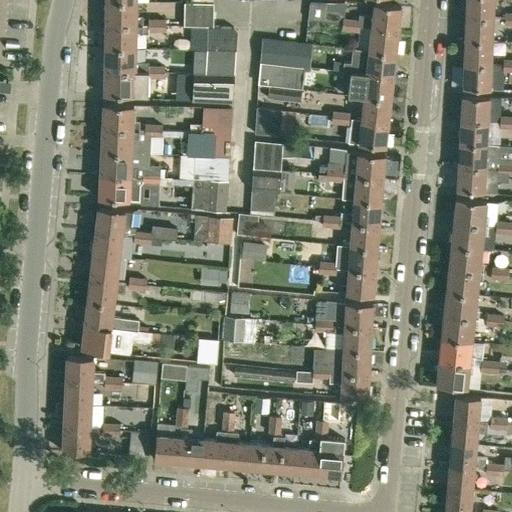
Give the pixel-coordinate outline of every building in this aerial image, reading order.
[(492,0),(466,0),(465,16),(492,17),(492,0)] [(105,24),(135,25),(142,25),(143,15),(136,15),(136,1),(105,1),(105,24)] [(341,29),(349,30),(350,19),(343,18),(345,3),(326,3),(310,1),(308,18),(323,20),(323,21),(337,23),(341,24),(341,29)] [(209,26),(212,26),(212,3),(184,3),(184,25),(194,25),(209,25),(209,26)] [(358,25),(370,27),(398,30),(400,6),(373,3),(372,15),(358,14),(358,20),(359,20),(358,25)] [(465,16),(465,39),(491,40),(492,17),(465,16)] [(147,30),(156,30),(157,18),(148,18),(148,25),(147,30)] [(166,18),(157,18),(156,30),(165,30),(166,18)] [(359,20),(358,20),(350,19),(349,30),(358,31),(358,25),(359,20)] [(105,24),(104,47),(135,48),(135,33),(147,33),(147,30),(148,25),(142,25),(135,25),(105,24)] [(212,26),(209,26),(208,49),(235,50),(236,30),(231,26),(212,26)] [(370,27),(368,50),(395,53),(398,30),(370,27)] [(262,37),(260,61),(303,66),(308,67),(311,43),(306,42),(262,37)] [(491,64),(491,40),(465,39),(464,63),(491,64)] [(104,47),(104,71),(142,72),(142,62),(135,61),(135,48),(104,47)] [(395,53),(368,50),(352,48),(350,63),(342,62),(341,70),(393,76),(395,53)] [(208,49),(206,49),(205,73),(232,73),(234,73),(235,50),(227,49),(208,49)] [(511,71),(511,59),(503,59),(503,70),(511,71)] [(304,67),(262,62),(260,83),(301,88),(304,67)] [(490,88),(491,64),(464,63),(463,87),(490,88)] [(156,77),(156,65),(147,65),(147,72),(142,72),(104,71),(103,95),(132,96),(132,97),(147,97),(147,77),(156,77)] [(164,65),(156,65),(156,77),(164,77),(164,65)] [(393,76),(341,70),(340,78),(348,79),(347,94),(363,96),(390,99),(393,76)] [(232,101),(232,73),(205,73),(192,72),(192,100),(232,101)] [(301,89),(269,85),(267,98),(300,102),(301,89)] [(461,117),(487,119),(489,96),(462,94),(461,117)] [(363,96),(360,119),(388,122),(390,99),(363,96)] [(102,104),(101,128),(132,129),(132,120),(133,105),(102,104)] [(189,132),(230,133),(231,107),(203,106),(202,123),(190,123),(189,132)] [(256,107),(254,133),(277,135),(279,110),(256,107)] [(339,122),(340,111),(331,110),(330,121),(339,122)] [(349,112),(340,111),(339,122),(347,123),(349,112)] [(499,127),(508,128),(508,116),(499,115),(499,127)] [(461,117),(460,142),(486,143),(487,119),(461,117)] [(385,146),(388,122),(360,119),(358,143),(385,146)] [(101,128),(100,151),(131,152),(143,153),(150,153),(151,135),(152,135),(153,125),(144,124),(144,130),(139,129),(132,129),(101,128)] [(153,125),(152,135),(161,136),(161,130),(162,125),(153,125)] [(187,131),(186,155),(194,155),(201,156),(211,156),(229,157),(230,133),(189,132),(187,131)] [(253,139),(252,167),(280,169),(281,156),(282,142),(253,139)] [(458,166),(484,167),(486,143),(460,142),(458,166)] [(327,165),(326,168),(334,168),(342,169),(342,174),(354,175),(382,178),(384,154),(356,151),(344,150),(343,162),(327,161),(327,165)] [(100,151),(99,174),(130,176),(137,176),(142,176),(142,171),(150,171),(151,171),(159,171),(160,165),(150,165),(142,164),(143,153),(131,152),(100,151)] [(211,156),(211,169),(228,169),(229,157),(211,156)] [(505,174),(505,163),(497,162),(497,174),(505,174)] [(319,165),(318,172),(326,173),(326,168),(327,165),(319,165)] [(483,191),(484,167),(458,166),(457,189),(483,191)] [(252,167),(250,190),(274,192),(278,193),(280,169),(252,167)] [(318,172),(317,178),(325,178),(333,179),(334,168),(326,168),(326,173),(318,172)] [(334,168),(333,179),(341,180),(342,174),(342,169),(334,168)] [(99,174),(98,198),(129,199),(139,200),(140,184),(142,182),(150,182),(151,171),(150,171),(142,171),(142,176),(137,176),(130,176),(99,174)] [(151,171),(150,182),(159,182),(159,177),(159,171),(151,171)] [(341,180),(340,198),(352,199),(380,201),(382,178),(354,175),(342,174),(341,180)] [(159,182),(159,185),(172,186),(172,177),(159,177),(159,182)] [(210,210),(226,210),(228,180),(212,180),(210,210)] [(250,190),(249,213),(257,213),(272,215),(274,192),(250,190)] [(484,223),(485,216),(486,200),(456,197),(453,220),(484,223)] [(352,199),(351,222),(378,224),(380,201),(352,199)] [(133,241),(142,242),(143,230),(136,229),(136,226),(131,226),(133,211),(98,207),(95,231),(121,234),(133,235),(133,241)] [(237,211),(236,232),(243,233),(255,234),(257,213),(249,213),(237,211)] [(322,226),(331,227),(332,214),(323,214),(323,220),(322,226)] [(340,215),(332,214),(331,227),(339,227),(340,215)] [(233,217),(208,215),(206,241),(230,243),(233,217)] [(453,220),(451,243),(481,246),(484,223),(453,220)] [(504,232),(505,220),(496,220),(495,232),(504,232)] [(349,245),(376,248),(378,224),(351,222),(349,245)] [(152,231),(143,230),(142,242),(150,243),(152,231)] [(119,257),(121,234),(95,231),(92,254),(119,257)] [(451,243),(448,267),(479,270),(481,246),(451,243)] [(336,261),(336,268),(347,269),(374,271),(376,248),(349,245),(338,244),(336,261)] [(92,254),(89,277),(116,280),(119,257),(92,254)] [(318,272),(327,273),(328,260),(319,260),(318,272)] [(328,260),(327,273),(335,274),(336,268),(336,261),(328,260)] [(498,279),(500,267),(491,266),(490,278),(498,279)] [(227,269),(201,267),(200,284),(218,285),(219,282),(226,283),(227,269)] [(448,267),(446,290),(476,293),(479,270),(448,267)] [(509,268),(500,267),(498,279),(507,280),(509,268)] [(372,295),(374,271),(347,269),(345,293),(372,295)] [(127,288),(136,289),(137,276),(129,276),(127,288)] [(136,289),(145,290),(145,283),(146,283),(147,277),(137,276),(136,289)] [(125,281),(116,280),(89,277),(86,300),(113,303),(114,291),(124,292),(125,281)] [(190,290),(189,299),(225,303),(227,294),(190,290)] [(474,316),(475,308),(476,293),(446,290),(443,313),(474,316)] [(231,296),(230,312),(248,313),(250,297),(231,296)] [(86,300),(83,323),(137,329),(138,318),(111,315),(113,303),(86,300)] [(335,325),(343,325),(371,327),(372,302),(344,301),(344,314),(335,314),(335,325)] [(494,325),(495,313),(486,312),(485,325),(494,325)] [(443,313),(441,337),(471,340),(474,316),(443,313)] [(504,314),(495,313),(494,325),(502,326),(504,314)] [(257,319),(225,315),(222,339),(243,341),(244,334),(256,335),(257,319)] [(314,330),(322,330),(322,318),(314,318),(314,330)] [(333,319),(322,318),(322,330),(326,331),(325,348),(342,349),(370,350),(371,327),(343,325),(335,325),(332,325),(333,319)] [(130,339),(150,342),(151,331),(137,329),(83,323),(81,346),(129,352),(130,339)] [(200,337),(198,360),(216,363),(218,339),(200,337)] [(438,360),(469,363),(471,340),(441,337),(438,360)] [(329,377),(329,371),(368,373),(370,350),(342,349),(341,363),(329,362),(329,365),(320,365),(320,377),(329,377)] [(91,380),(104,381),(105,375),(105,372),(92,371),(92,356),(65,355),(64,379),(91,380)] [(489,371),(490,359),(481,358),(480,370),(489,371)] [(157,361),(133,359),(132,380),(155,382),(157,361)] [(499,360),(490,359),(489,371),(497,372),(499,360)] [(466,388),(469,363),(438,360),(436,385),(466,388)] [(187,365),(162,362),(161,377),(185,379),(187,365)] [(320,377),(320,365),(312,364),(312,370),(297,370),(297,380),(313,381),(313,377),(320,377)] [(234,365),(234,375),(294,381),(295,370),(234,365)] [(329,371),(329,377),(329,382),(340,383),(340,395),(367,397),(368,373),(329,371)] [(105,375),(104,381),(104,388),(113,388),(113,375),(105,375)] [(122,375),(113,375),(113,388),(122,388),(122,375)] [(91,380),(64,379),(63,403),(90,404),(91,380)] [(455,394),(453,418),(478,420),(480,396),(455,394)] [(269,397),(256,396),(255,411),(267,412),(269,397)] [(301,400),(300,413),(313,414),(314,401),(301,400)] [(322,401),(320,419),(328,419),(328,423),(331,423),(333,402),(322,401)] [(63,403),(62,426),(89,428),(90,404),(63,403)] [(177,406),(176,414),(188,416),(189,407),(177,406)] [(221,418),(234,419),(235,411),(221,410),(221,418)] [(187,424),(188,416),(176,414),(175,423),(187,424)] [(269,414),(268,423),(280,424),(281,415),(269,414)] [(489,428),(498,428),(499,416),(491,415),(489,428)] [(507,416),(499,416),(498,428),(506,429),(507,416)] [(316,418),(315,427),(327,428),(328,423),(328,419),(320,419),(316,418)] [(453,418),(451,441),(476,443),(477,431),(486,432),(487,421),(478,420),(453,418)] [(220,429),(227,430),(233,430),(234,421),(221,419),(220,429)] [(102,422),(102,428),(102,434),(111,434),(111,422),(102,422)] [(111,422),(111,434),(119,434),(120,422),(111,422)] [(280,433),(280,424),(268,423),(268,432),(280,433)] [(99,428),(89,428),(62,426),(61,450),(89,452),(89,439),(98,439),(99,428)] [(180,427),(179,436),(177,461),(200,463),(203,439),(191,438),(192,428),(180,427)] [(327,428),(315,427),(314,435),(326,437),(327,428)] [(130,430),(127,456),(146,458),(150,433),(130,430)] [(226,441),(224,465),(247,468),(249,443),(237,442),(238,433),(227,432),(226,441)] [(177,461),(179,436),(156,434),(154,459),(177,461)] [(273,435),(272,445),(270,470),(293,472),(295,447),(284,446),(285,436),(273,435)] [(316,474),(318,449),(319,439),(309,438),(309,448),(295,447),(293,472),(316,474)] [(200,463),(224,465),(226,441),(203,439),(200,463)] [(319,439),(318,449),(316,474),(340,476),(342,451),(330,450),(331,440),(319,439)] [(474,466),(476,443),(451,441),(449,464),(474,466)] [(272,445),(249,443),(247,468),(270,470),(272,445)] [(494,474),(495,462),(486,462),(485,473),(494,474)] [(504,463),(495,462),(494,474),(503,475),(504,463)] [(449,464),(447,487),(472,490),(473,475),(483,476),(484,467),(474,466),(449,464)] [(447,487),(445,511),(459,511),(469,511),(472,490),(447,487)]
